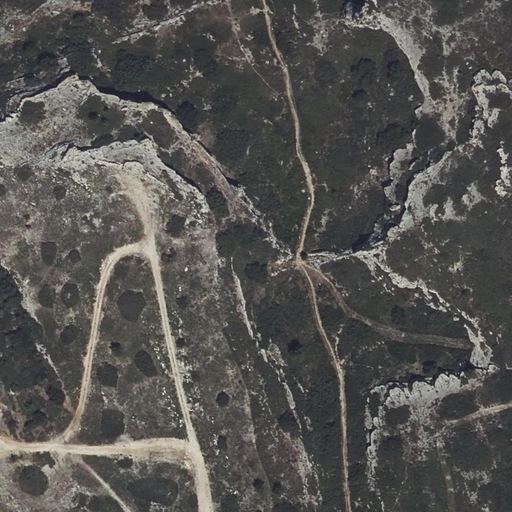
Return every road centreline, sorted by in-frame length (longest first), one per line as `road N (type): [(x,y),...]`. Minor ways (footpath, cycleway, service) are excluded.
road 1 (track): [(185,446),(171,320),(144,242),(110,249),(66,429),(36,442),(3,443)]
road 2 (track): [(3,443),(185,446)]
